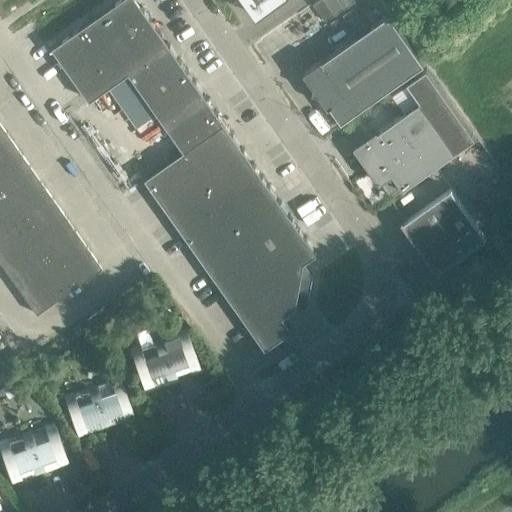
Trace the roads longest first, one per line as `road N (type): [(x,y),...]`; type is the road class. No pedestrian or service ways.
road 1 (unclassified): [(258,405),(359,327),(376,302),(377,265),(198,0)]
road 2 (unclassified): [(258,405),(0,40)]
road 3 (unclassified): [(107,511),(258,405)]
